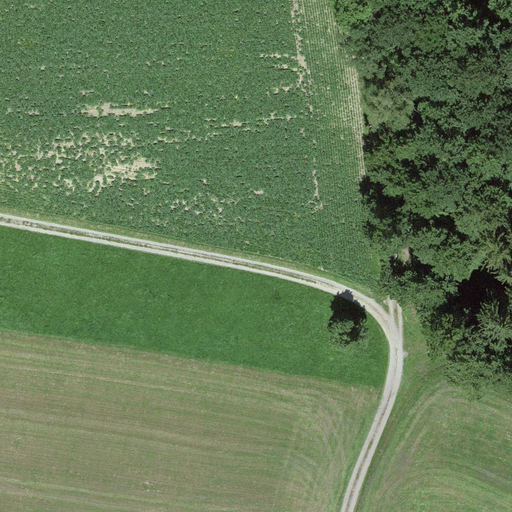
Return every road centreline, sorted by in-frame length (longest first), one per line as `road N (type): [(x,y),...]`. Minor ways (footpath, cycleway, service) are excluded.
road 1 (track): [(349,511),(395,380),(396,338),(383,318),(356,296),(287,273),(0,220)]
road 2 (track): [(361,0),(396,338)]
